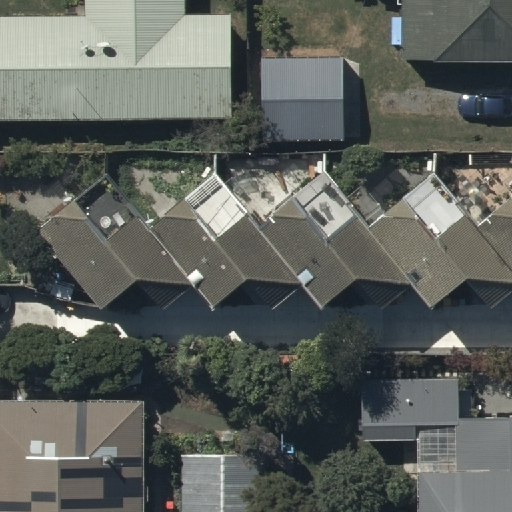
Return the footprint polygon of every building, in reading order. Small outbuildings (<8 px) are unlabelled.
[(86,0),(87,24),(0,24),(0,127),(233,128),(233,25),(187,25),(187,0),(86,0)] [(511,0),(403,0),(401,68),(511,71),(511,0)] [(362,61),(263,58),(263,151),(344,152),(344,138),(362,138),(362,61)] [(107,183),(39,245),(107,326),(138,300),(162,329),(195,302),(216,327),(250,300),(272,326),(304,300),(326,326),(355,302),(377,329),(413,299),(435,325),(465,300),(488,328),(511,308),(511,208),(511,206),(479,233),(438,184),(370,242),(322,185),(257,239),(249,229),(215,256),(185,220),(157,243),(107,183)] [(458,387),(360,388),(360,451),(416,451),(416,511),(511,511),(511,422),(458,423),(458,387)] [(141,511),(142,413),(0,411),(0,511),(141,511)] [(230,461),(182,460),(182,511),(262,511),(262,477),(230,477),(230,461)]
